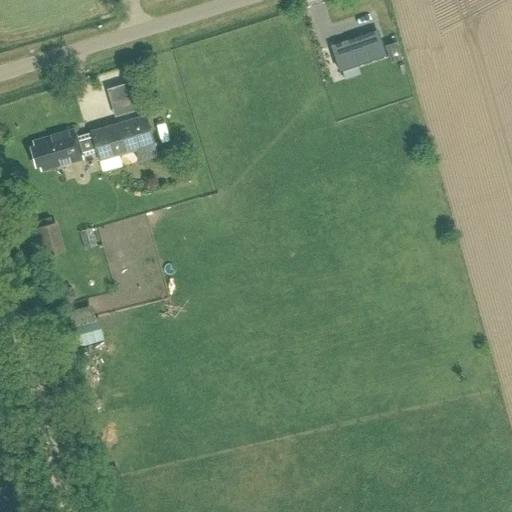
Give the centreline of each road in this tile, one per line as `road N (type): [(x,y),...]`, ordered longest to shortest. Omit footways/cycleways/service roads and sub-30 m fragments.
road 1 (unclassified): [(0,75),(239,0)]
road 2 (track): [(65,511),(0,278)]
